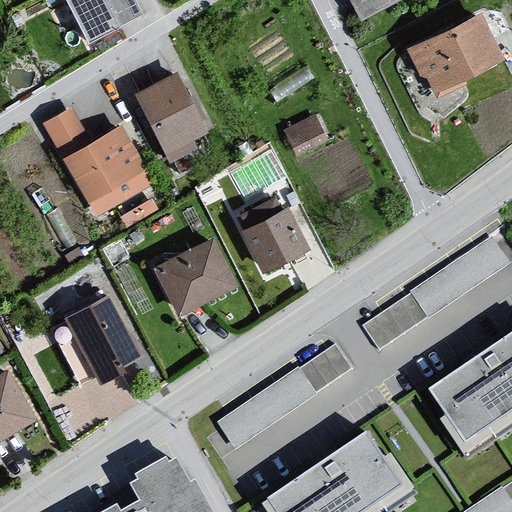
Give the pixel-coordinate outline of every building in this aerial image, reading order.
[(66,0),(89,45),(144,17),(134,0),(66,0)] [(401,0),(343,0),(356,26),(401,0)] [(479,16),(403,53),(417,82),(426,81),(434,102),(503,65),(479,16)] [(174,78),(131,95),(164,167),(193,153),(190,146),(203,141),(174,78)] [(316,113),(284,131),(298,157),(330,139),(316,113)] [(144,173),(117,128),(58,163),(84,207),(144,173)] [(286,212),(240,233),(259,274),(305,253),(286,212)] [(491,235),(362,325),(381,352),(509,262),(491,235)] [(212,240),(152,271),(174,320),(234,293),(212,240)] [(109,295),(65,317),(99,386),(143,364),(109,295)] [(511,332),(431,385),(448,411),(441,416),(465,452),(511,420),(511,332)] [(224,430),(212,438),(225,456),(354,370),(336,342),(218,421),(224,430)] [(0,375),(0,440),(30,422),(0,375)] [(382,456),(365,430),(267,494),(279,511),(374,511),(413,487),(389,451),(382,456)] [(211,511),(180,457),(151,462),(125,477),(135,496),(107,511),(211,511)] [(511,511),(511,480),(465,511),(511,511)]
